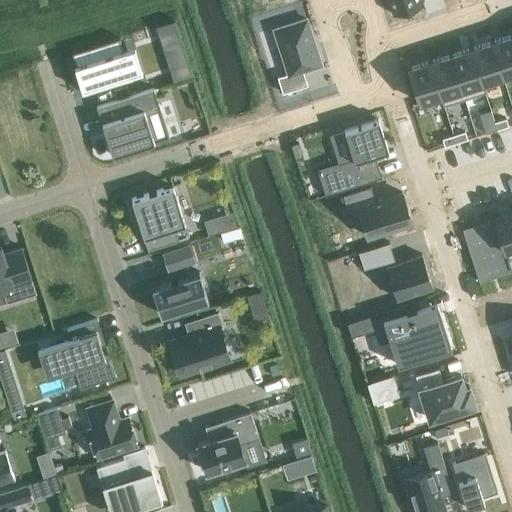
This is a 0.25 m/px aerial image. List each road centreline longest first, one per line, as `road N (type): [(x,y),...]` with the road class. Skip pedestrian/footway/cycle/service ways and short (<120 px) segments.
road 1 (residential): [(392,91),(511,462)]
road 2 (residential): [(85,187),(185,511)]
road 3 (residential): [(85,187),(349,105)]
road 4 (residential): [(511,5),(378,47)]
road 5 (residential): [(47,64),(85,187)]
road 6 (residential): [(342,0),(327,4),(321,17),(349,105)]
